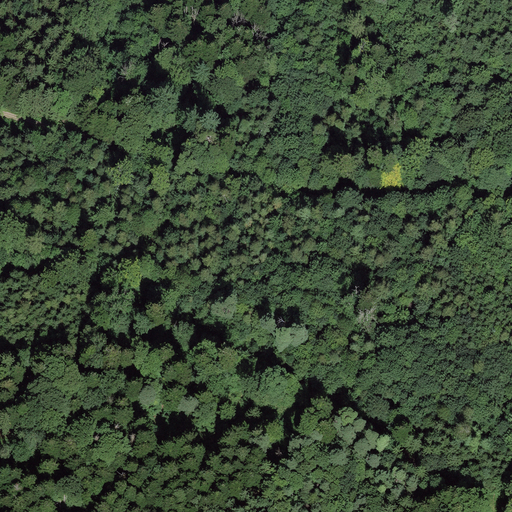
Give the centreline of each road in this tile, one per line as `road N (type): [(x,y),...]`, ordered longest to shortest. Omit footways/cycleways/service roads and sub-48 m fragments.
road 1 (track): [(0,112),(297,195),(511,194)]
road 2 (track): [(0,269),(48,274),(247,352),(430,476)]
